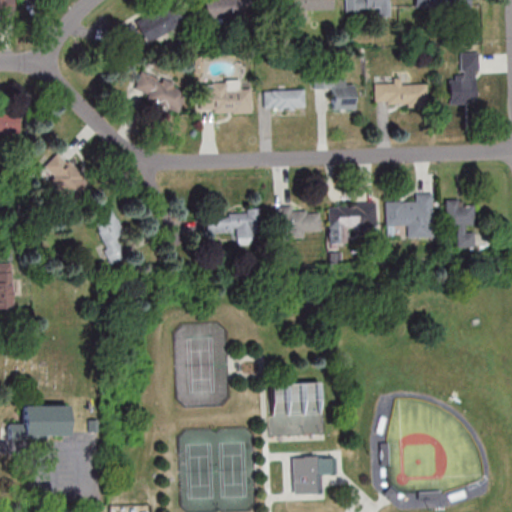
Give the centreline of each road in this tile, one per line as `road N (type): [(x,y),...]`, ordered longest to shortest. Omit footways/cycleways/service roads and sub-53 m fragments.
road 1 (residential): [(511,150),(177,164),(129,152),(46,62)]
road 2 (residential): [(91,0),(46,62),(0,61)]
